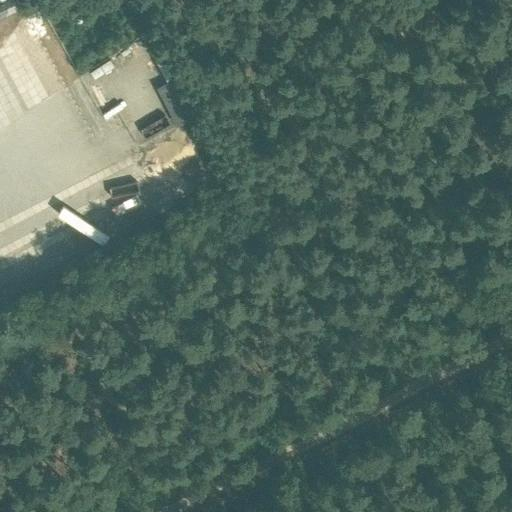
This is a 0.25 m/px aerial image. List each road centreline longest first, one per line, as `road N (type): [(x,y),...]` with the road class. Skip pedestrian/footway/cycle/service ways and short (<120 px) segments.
road 1 (track): [(188,511),(511,340)]
road 2 (unknown): [(0,64),(28,130),(24,149),(0,178)]
